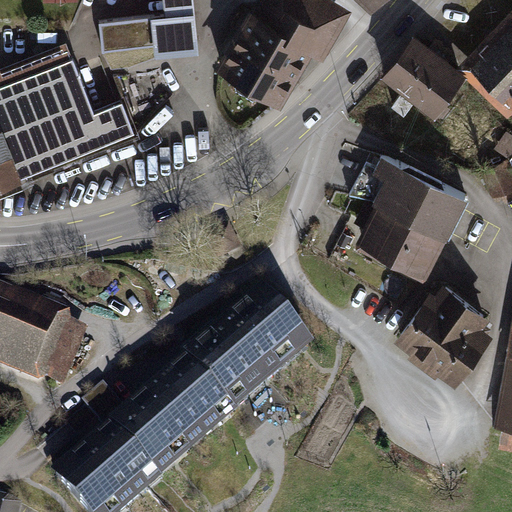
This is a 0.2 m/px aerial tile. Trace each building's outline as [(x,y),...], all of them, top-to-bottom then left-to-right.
[(166,0),(168,16),(155,18),(157,44),(196,41),(192,0),(166,0)] [(315,0),(269,0),(259,18),(308,47),(314,51),(337,13),(315,0)] [(252,14),(222,65),(278,98),(308,47),(259,18),(252,14)] [(100,23),(102,50),(157,44),(155,18),(100,23)] [(511,27),(476,65),(511,99),(511,27)] [(392,103),(398,107),(437,56),(414,37),(386,73),(404,87),(392,103)] [(0,66),(0,84),(73,56),(67,40),(0,66)] [(73,56),(0,84),(0,184),(135,132),(123,101),(94,112),(73,56)] [(415,96),(433,110),(461,74),(437,56),(398,107),(403,111),(415,96)] [(369,198),(376,199),(443,232),(445,232),(465,193),(396,159),(382,154),(376,165),(367,161),(350,193),(369,197),(369,198)] [(511,174),(506,160),(482,170),(492,193),(511,183),(511,174)] [(376,199),(369,198),(358,219),(370,224),(363,237),(382,247),(381,249),(422,270),(443,232),(376,199)] [(212,238),(219,254),(235,246),(227,230),(212,238)] [(430,295),(401,334),(456,374),(486,333),(475,325),(484,314),(446,286),(437,300),(430,295)] [(263,293),(160,383),(206,434),(220,422),(214,415),(230,401),(229,399),(235,394),(242,402),(308,344),(263,293)] [(0,351),(60,377),(78,333),(0,299),(0,351)] [(160,383),(56,474),(89,511),(103,511),(113,503),(119,510),(147,486),(141,478),(153,468),(159,475),(174,462),(168,455),(182,443),(188,449),(206,434),(160,383)] [(258,427),(285,399),(272,386),(245,414),(258,427)] [(0,511),(16,511),(19,503),(8,497),(0,495),(0,511)]
